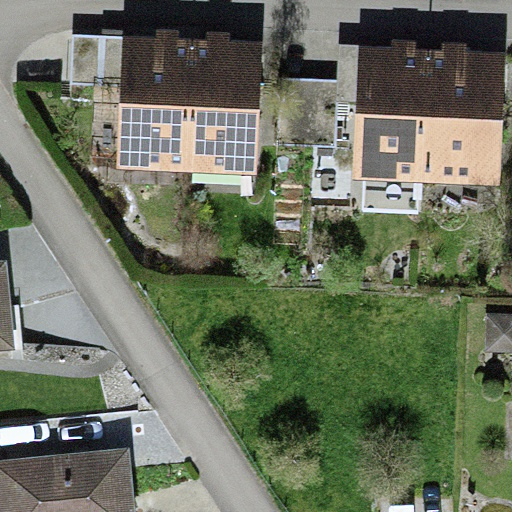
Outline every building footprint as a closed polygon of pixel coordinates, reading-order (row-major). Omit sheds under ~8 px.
[(125,35),(68,34),(67,87),(123,88),(125,35)] [(187,160),(193,48),(133,45),(127,157),(187,160)] [(193,48),(187,160),(251,163),(257,52),(193,48)] [(423,169),(429,60),(366,56),(361,166),(423,169)] [(429,60),(423,169),(491,172),(497,63),(429,60)] [(306,150),(308,85),(277,84),(274,149),(306,150)] [(308,85),(306,150),(339,151),(341,87),(308,85)] [(24,274),(0,275),(0,367),(30,366),(24,274)] [(150,511),(147,466),(8,476),(11,511),(150,511)]
